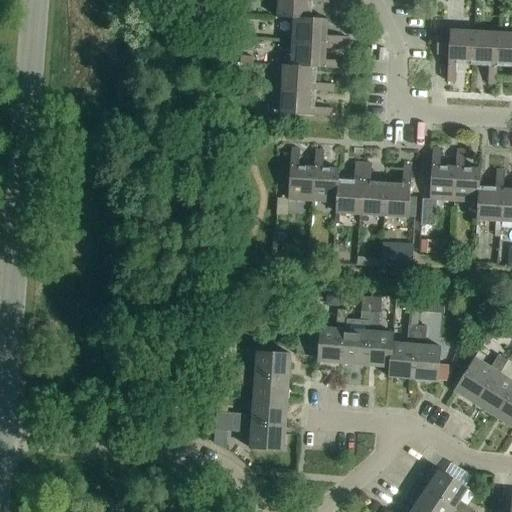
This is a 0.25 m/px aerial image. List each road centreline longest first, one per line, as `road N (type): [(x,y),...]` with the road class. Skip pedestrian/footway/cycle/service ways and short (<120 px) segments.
road 1 (residential): [(255,511),(232,478),(200,456),(3,441)]
road 2 (unclassified): [(15,233),(35,0)]
road 3 (residential): [(511,467),(478,464),(407,433),(321,511)]
road 4 (residential): [(374,0),(397,50),(401,110),(511,119)]
road 5 (unclassified): [(3,441),(15,233)]
